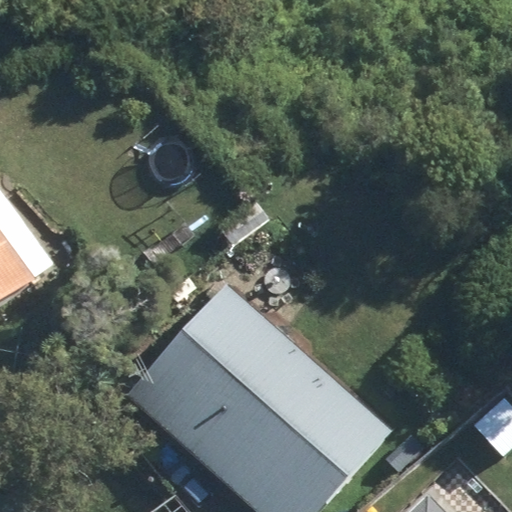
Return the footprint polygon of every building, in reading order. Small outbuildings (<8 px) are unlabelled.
[(234,224),(247,241),(276,219),(262,202),(234,224)] [(0,312),(40,283),(0,225),(0,312)] [(135,400),(261,511),(330,511),(396,440),(232,292),(135,400)] [(411,427),(433,449),(462,419),(440,398),(411,427)] [(2,433),(13,451),(37,434),(25,417),(2,433)] [(427,451),(411,436),(389,459),(405,474),(427,451)] [(32,511),(17,495),(11,501),(0,488),(0,511),(32,511)]
